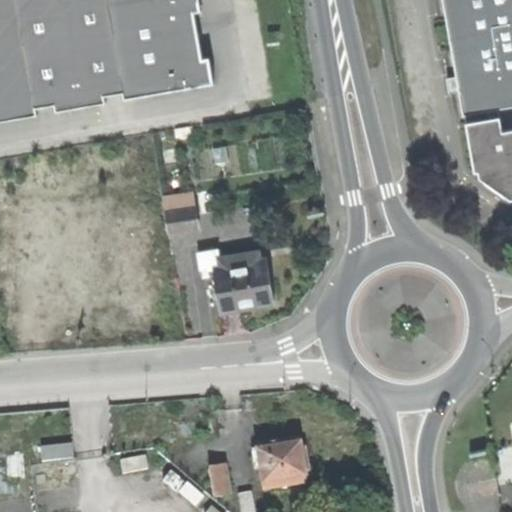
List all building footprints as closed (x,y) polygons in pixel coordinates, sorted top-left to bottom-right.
[(0,0),(0,123),(39,117),(38,110),(58,106),(59,114),(82,109),(108,104),(106,97),(125,94),(127,102),(216,86),(211,58),(205,59),(196,14),(204,13),(201,0),(0,0)] [(511,107),(511,0),(444,0),(465,115),(489,111),(490,118),(467,122),(476,172),(487,170),(489,176),(511,194),(511,129),(505,131),(501,109),(511,107)] [(168,214),(171,233),(204,228),(201,208),(168,214)] [(204,272),(216,270),(225,268),(224,257),(222,248),(201,252),(204,272)] [(216,270),(223,314),(249,310),(277,306),(270,261),(255,263),(253,252),(224,257),(225,268),(216,270)] [(258,447),(266,491),(308,484),(301,440),(258,447)] [(217,467),(221,497),(236,495),(232,465),(217,467)]
